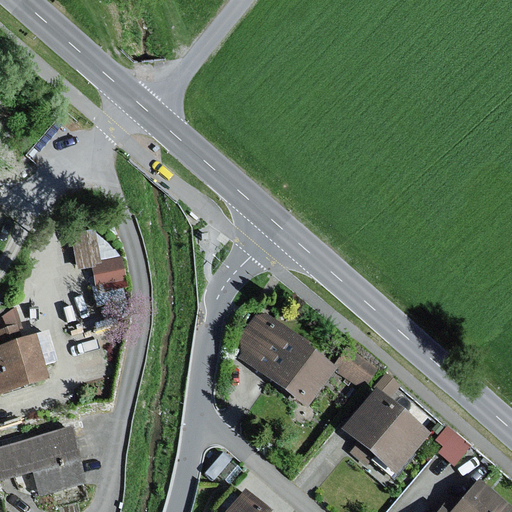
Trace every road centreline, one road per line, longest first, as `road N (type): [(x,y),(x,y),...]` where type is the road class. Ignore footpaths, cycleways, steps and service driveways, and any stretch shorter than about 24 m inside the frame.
road 1 (unclassified): [(103,511),(143,289),(96,144)]
road 2 (primary): [(276,226),(511,431)]
road 3 (residential): [(197,412),(217,293),(276,226)]
road 4 (primary): [(143,108),(19,0)]
road 5 (residential): [(197,412),(309,511)]
road 6 (primary): [(165,127),(276,226)]
road 7 (unclassified): [(143,108),(170,88),(243,0)]
